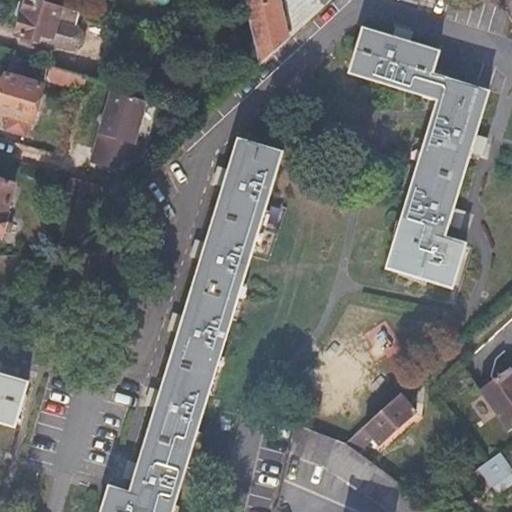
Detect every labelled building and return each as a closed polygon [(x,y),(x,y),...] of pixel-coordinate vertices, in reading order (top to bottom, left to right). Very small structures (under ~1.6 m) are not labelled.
[(12,18),(21,20),(16,37),(36,43),(37,39),(51,43),(50,47),(62,51),(73,13),(28,0),(27,0),(25,7),(16,4),(12,18)] [(244,0),(248,18),(259,66),(286,42),(276,0),(244,0)] [(427,144),(414,140),(397,194),(410,198),(387,270),(452,290),(464,248),(443,241),(448,227),(460,231),(465,214),(453,211),(470,154),(483,158),(488,139),(476,135),(489,94),(431,76),(439,54),(408,44),(412,33),(394,27),(390,39),(364,30),(351,73),(440,102),(427,144)] [(9,77),(6,76),(0,96),(0,117),(10,121),(6,134),(24,139),(28,126),(31,127),(42,88),(37,87),(43,66),(15,57),(9,77)] [(87,78),(51,68),(47,82),(83,92),(87,78)] [(148,102),(111,92),(91,163),(115,170),(120,155),(133,159),(137,145),(135,144),(148,102)] [(169,330),(180,334),(162,391),(151,388),(145,405),(157,409),(140,465),(128,461),(123,478),(135,482),(131,496),(111,489),(103,511),(174,511),(282,156),(239,142),(231,170),(219,166),(214,184),(225,187),(208,243),(196,239),(191,256),(203,260),(186,316),(174,312),(169,330)] [(123,193),(73,178),(68,194),(103,204),(105,200),(113,202),(123,193)] [(0,238),(3,239),(9,217),(7,217),(16,186),(0,181),(0,238)] [(33,311),(27,309),(19,338),(45,346),(46,340),(54,343),(57,297),(38,292),(33,311)] [(0,423),(15,428),(27,385),(0,377),(0,365),(0,364),(0,423)] [(511,376),(508,372),(480,392),(509,432),(511,429),(511,376)] [(415,414),(399,396),(364,428),(373,438),(380,446),(415,414)] [(289,453),(332,467),(390,511),(432,511),(427,508),(396,485),(357,452),(346,444),(296,425),(289,453)] [(373,438),(364,428),(346,444),(357,452),(373,438)] [(498,457),(487,464),(479,470),(485,479),(505,466),(498,457)]
